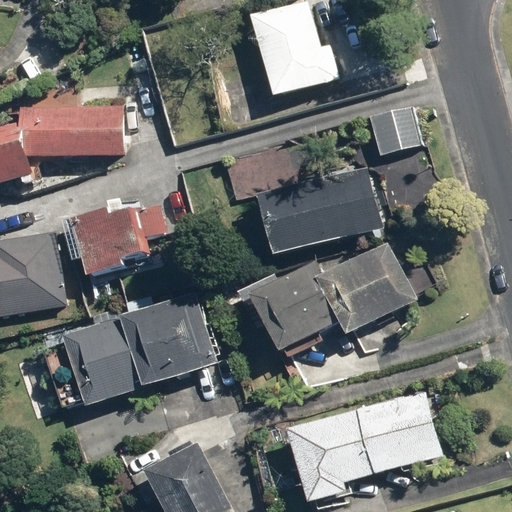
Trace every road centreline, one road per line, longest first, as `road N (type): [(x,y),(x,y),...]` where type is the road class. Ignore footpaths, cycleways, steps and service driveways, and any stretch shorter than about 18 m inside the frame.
road 1 (unknown): [(432,68),(178,138),(35,199)]
road 2 (residential): [(511,223),(451,0)]
